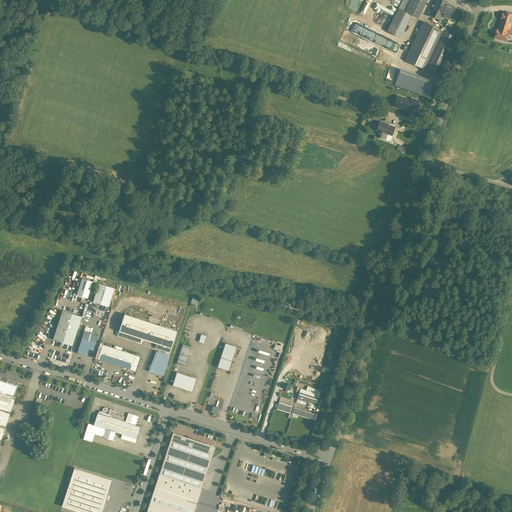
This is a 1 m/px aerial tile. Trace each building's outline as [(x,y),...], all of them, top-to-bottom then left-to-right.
[(402,0),(398,8),(405,12),(411,1),(411,0),(402,0)] [(448,1),(446,0),(435,0),(429,14),(439,19),(441,14),(446,3),(448,1)] [(420,5),(411,1),(405,12),(412,15),(418,18),(424,7),(420,5)] [(446,3),(441,14),(449,18),(454,7),(446,3)] [(405,12),(398,8),(387,31),(400,37),(412,15),(405,12)] [(511,22),(511,13),(504,11),(503,12),(501,19),(498,29),(497,29),(495,38),(507,41),(509,34),(511,34),(511,29),(510,29),(511,22)] [(443,30),(423,21),(410,49),(430,58),(443,30)] [(430,58),(425,69),(434,73),(452,35),(443,30),(430,58)] [(430,58),(410,49),(405,60),(425,69),(430,58)] [(434,84),(400,71),(395,85),(429,97),(434,84)] [(420,101),(412,99),(412,100),(397,96),(395,103),(399,104),(398,107),(409,111),(410,107),(417,109),(420,101)] [(385,124),(379,122),(376,130),(382,132),(385,124)] [(395,127),(385,124),(382,132),(381,135),(387,137),(388,134),(392,135),(395,127)] [(82,277),(77,294),(88,297),(94,277),(87,274),(86,278),(82,277)] [(93,301),(109,305),(111,298),(114,298),(117,287),(98,283),(93,301)] [(193,296),(191,302),(198,304),(200,298),(193,296)] [(106,312),(96,309),(94,316),(103,319),(106,312)] [(82,316),(63,310),(53,339),(72,345),(82,316)] [(177,331),(124,314),(119,331),(143,339),(157,343),(172,348),(177,331)] [(98,335),(84,331),(77,352),(86,355),(89,348),(93,350),(98,335)] [(143,339),(119,331),(117,335),(142,343),(143,339)] [(172,348),(157,343),(155,348),(170,353),(172,348)] [(235,346),(226,343),(218,367),(228,370),(235,346)] [(136,355),(103,344),(98,359),(131,369),(136,355)] [(169,355),(159,352),(154,367),(156,373),(163,375),(169,355)] [(186,358),(179,356),(178,362),(184,364),(186,358)] [(196,379),(177,373),(173,384),(184,388),(189,389),(191,388),(193,389),(193,387),(194,387),(196,379)] [(0,391),(14,396),(18,385),(7,382),(1,380),(0,379),(0,391)] [(321,390),(308,386),(306,390),(319,394),(321,390)] [(306,390),(301,388),(297,398),(309,402),(316,405),(319,394),(306,390)] [(0,391),(0,444),(16,397),(14,396),(0,391)] [(291,406),(279,403),(277,409),(289,412),(291,406)] [(313,414),(294,408),(293,413),(311,419),(313,414)] [(140,427),(97,413),(94,424),(106,428),(103,437),(113,440),(116,432),(137,438),(140,427)] [(214,446),(173,433),(160,474),(201,487),(214,446)] [(102,511),(113,480),(74,467),(70,482),(62,506),(80,511),(102,511)] [(192,511),(201,487),(160,474),(147,511),(192,511)]
